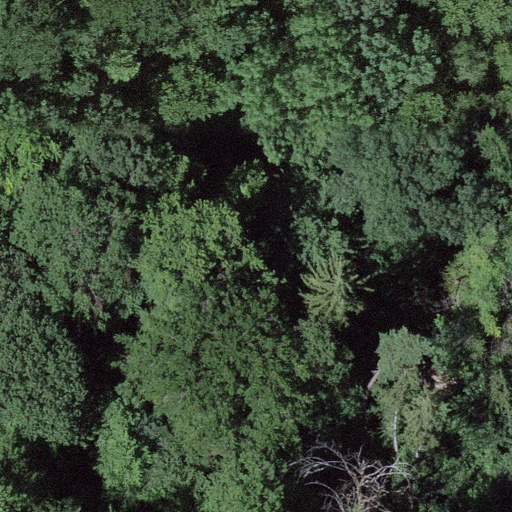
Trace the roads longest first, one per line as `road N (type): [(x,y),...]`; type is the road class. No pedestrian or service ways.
road 1 (track): [(0,270),(153,274),(511,366)]
road 2 (track): [(511,190),(329,511)]
